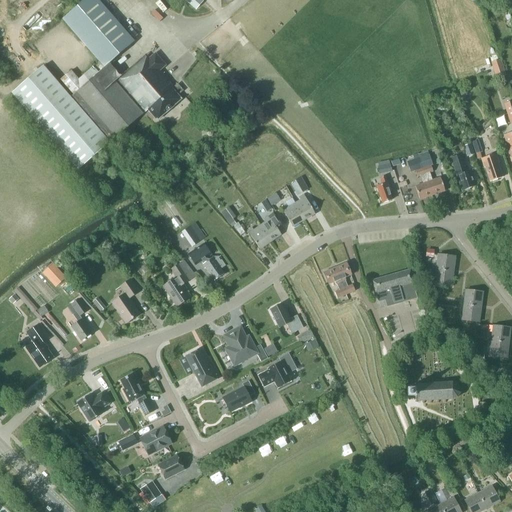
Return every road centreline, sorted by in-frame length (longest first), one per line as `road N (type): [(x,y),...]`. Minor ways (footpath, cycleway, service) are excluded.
road 1 (residential): [(143,345),(238,301),(325,238),(361,227),(453,221)]
road 2 (residential): [(143,345),(200,455),(280,410)]
road 3 (residential): [(0,437),(72,373),(143,345)]
road 4 (track): [(395,359),(423,346),(446,356),(474,396),(465,424)]
road 5 (track): [(465,424),(417,437),(395,359)]
